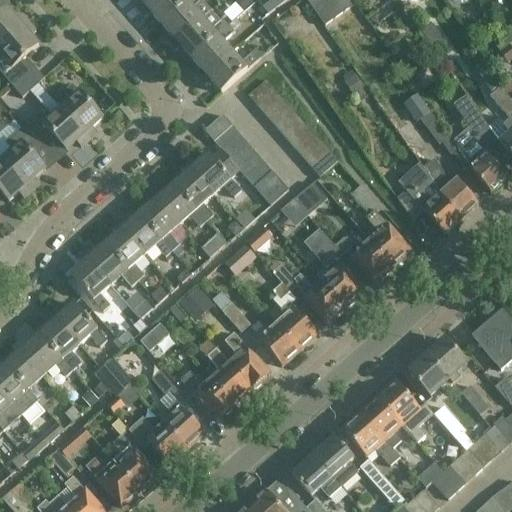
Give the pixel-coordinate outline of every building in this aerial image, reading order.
[(134,9),(139,15),(156,0),(137,0),(141,4),(134,9)] [(156,0),(139,15),(144,21),(151,15),(161,27),(191,0),(156,0)] [(204,1),(203,0),(191,0),(161,27),(171,38),(164,44),(169,50),(212,12),(203,2),(204,1)] [(248,0),(244,0),(238,8),(249,17),(257,7),(248,0)] [(290,0),(275,0),(272,3),(278,10),(290,0)] [(306,0),(305,1),(317,17),(325,29),(355,8),(349,0),(306,0)] [(263,10),(269,17),(275,12),(269,5),(263,10)] [(0,49),(28,26),(21,18),(20,19),(16,23),(7,12),(0,18),(0,49)] [(221,23),(212,12),(169,50),(174,55),(181,50),(191,61),(228,29),(222,22),(221,23)] [(28,26),(0,49),(0,56),(5,62),(0,66),(0,73),(23,100),(45,81),(26,60),(39,49),(29,39),(34,35),(35,34),(28,26)] [(234,36),(228,29),(191,61),(201,72),(194,78),(200,84),(232,55),(223,45),(234,36)] [(500,55),(508,66),(511,62),(511,51),(510,49),(500,55)] [(241,66),(232,55),(200,84),(205,90),(211,84),(221,96),(259,63),(252,56),(241,66)] [(492,100),(511,123),(511,122),(511,105),(510,103),(511,101),(511,95),(506,88),(496,76),(485,85),(494,98),(492,100)] [(248,99),(256,108),(274,92),(266,83),(248,99)] [(70,103),(61,111),(89,143),(97,136),(96,135),(92,131),(103,122),(72,87),(63,95),(70,103)] [(256,108),(264,118),(282,102),(274,92),(256,108)] [(450,142),(418,97),(404,107),(417,125),(420,122),(439,148),(442,146),(451,159),(454,157),(464,172),(467,169),(458,156),(459,154),(450,142)] [(456,109),(477,141),(459,154),(458,156),(467,169),(469,171),(478,181),(491,196),(507,181),(496,168),(499,165),(490,154),(488,151),(498,144),(496,142),(489,130),(469,101),(456,109)] [(264,118),(272,127),(291,111),(282,102),(264,118)] [(45,111),(25,128),(44,150),(55,141),(66,154),(76,144),(80,149),(81,150),(89,143),(61,111),(52,119),(45,111)] [(272,127),(281,136),(299,120),(291,111),(272,127)] [(440,116),(445,128),(456,124),(451,111),(440,116)] [(205,134),(214,145),(232,129),(223,118),(205,134)] [(281,136),(288,145),(307,129),(299,120),(281,136)] [(499,121),(489,130),(496,142),(498,144),(511,160),(511,122),(511,123),(505,128),(499,121)] [(13,153),(4,161),(32,193),(39,186),(39,185),(38,186),(34,181),(45,173),(33,160),(44,150),(25,128),(6,145),(13,153)] [(214,145),(221,153),(222,154),(240,138),(232,129),(214,145)] [(288,145),(296,154),(314,138),(307,129),(288,145)] [(240,138),(222,154),(230,163),(248,147),(240,138)] [(296,154),(304,163),(322,147),(314,138),(296,154)] [(248,147),(230,163),(238,172),(256,156),(248,147)] [(304,163),(312,172),(330,156),(322,147),(304,163)] [(191,161),(185,166),(214,199),(225,189),(234,200),(241,194),(230,182),(239,174),(238,172),(230,163),(222,154),(221,153),(212,161),(209,157),(197,167),(191,161)] [(238,172),(239,174),(246,182),(264,166),(256,156),(238,172)] [(330,156),(312,172),(320,181),(338,165),(330,156)] [(32,193),(4,161),(0,165),(0,194),(9,204),(18,195),(23,200),(22,200),(23,201),(32,193)] [(443,175),(435,163),(423,171),(430,179),(437,195),(461,222),(478,207),(465,192),(457,182),(451,188),(443,175)] [(185,177),(174,187),(207,225),(214,218),(204,207),(214,199),(185,166),(179,171),(185,177)] [(264,166),(246,182),(253,190),(271,174),(264,166)] [(406,194),(397,201),(413,224),(424,215),(444,237),(461,222),(437,195),(430,179),(423,171),(420,167),(398,186),(406,194)] [(271,174),(253,190),(262,200),(280,184),(271,174)] [(280,184),(262,200),(270,209),(288,193),(280,184)] [(157,191),(151,196),(180,229),(191,220),(200,230),(207,225),(174,187),(163,197),(157,191)] [(303,195),(293,203),(307,219),(327,202),(313,187),(303,195)] [(352,198),(363,211),(374,202),(362,189),(352,198)] [(151,208),(140,217),(173,255),(179,249),(170,238),(180,229),(151,196),(145,201),(151,208)] [(378,236),(370,244),(394,271),(405,261),(404,260),(410,254),(375,213),(366,221),(378,236)] [(122,221),(117,226),(146,259),(156,249),(166,261),(173,255),(140,217),(128,227),(122,221)] [(117,238),(106,247),(139,285),(145,279),(135,268),(146,259),(117,226),(111,231),(117,238)] [(335,249),(323,235),(307,249),(326,271),(331,277),(322,285),(345,311),(347,309),(350,309),(354,305),(355,303),(357,300),(356,299),(361,295),(362,296),(363,295),(336,263),(342,258),(334,250),(335,249)] [(352,242),(344,241),(335,249),(334,250),(342,258),(342,259),(347,255),(374,286),(381,280),(382,281),(394,271),(370,244),(361,252),(356,246),(352,242)] [(234,257),(246,270),(258,259),(246,246),(234,257)] [(88,251),(83,256),(112,288),(122,279),(132,291),(139,285),(106,247),(94,257),(88,251)] [(112,288),(83,256),(77,261),(82,268),(70,278),(103,315),(110,309),(101,298),(112,288)] [(281,269),(277,265),(269,272),(283,287),(290,296),(291,296),(297,290),(301,294),(299,295),(327,327),(329,325),(328,324),(332,320),(333,321),(336,319),(338,319),(343,315),(343,313),(345,311),(322,285),(313,293),(308,287),(301,278),(295,283),(282,268),(281,269)] [(177,281),(182,287),(191,279),(186,273),(177,281)] [(220,313),(214,305),(198,287),(176,307),(188,321),(194,327),(202,320),(199,318),(209,309),(216,317),(220,313)] [(290,296),(283,287),(273,295),(277,300),(274,303),(282,313),(281,314),(286,320),(277,328),(300,354),(312,343),(309,340),(315,335),(291,307),(296,303),(291,296),(290,296)] [(151,299),(158,307),(167,299),(160,291),(151,299)] [(223,297),(214,305),(220,313),(221,313),(241,336),(251,329),(232,306),(231,307),(223,297)] [(133,314),(141,322),(152,312),(144,304),(133,314)] [(57,310),(51,316),(80,348),(90,339),(100,351),(107,344),(74,307),(63,317),(57,310)] [(188,321),(176,307),(170,312),(182,326),(188,321)] [(51,327),(40,337),(72,374),(82,366),(72,355),(80,348),(51,316),(45,321),(51,327)] [(488,356),(493,352),(502,362),(511,352),(511,324),(506,318),(497,325),(494,322),(474,339),(474,338),(473,339),(488,356)] [(300,354),(277,328),(268,336),(259,325),(251,331),(255,336),(254,338),(279,367),(285,361),(288,364),(300,354)] [(140,345),(149,355),(169,338),(160,327),(140,345)] [(22,341),(17,345),(45,378),(56,369),(66,380),(72,374),(40,337),(28,347),(22,341)] [(238,359),(229,367),(252,393),(254,391),(256,391),(261,387),(261,385),(263,383),(263,382),(267,378),(268,379),(269,377),(234,337),(225,344),(238,359)] [(427,358),(453,388),(462,381),(457,375),(467,366),(445,342),(444,343),(445,343),(433,354),(434,356),(429,360),(427,358)] [(5,368),(37,404),(42,410),(50,403),(35,387),(45,378),(17,345),(11,351),(17,357),(5,368)] [(220,375),(211,383),(234,409),(236,406),(239,406),(243,402),(243,400),(246,398),(245,397),(250,393),(250,394),(252,393),(229,367),(216,352),(207,360),(220,375)] [(453,388),(427,358),(427,359),(429,361),(423,366),(421,363),(409,374),(408,374),(430,399),(440,390),(445,396),(453,388)] [(96,375),(116,400),(135,384),(114,359),(96,375)] [(0,396),(20,419),(37,404),(5,368),(0,372),(0,396)] [(161,374),(151,383),(170,404),(180,396),(161,374)] [(234,409),(211,383),(202,391),(189,376),(180,384),(216,424),(218,423),(217,422),(221,418),(222,419),(224,417),(227,417),(231,413),(232,410),(234,409)] [(495,390),(511,409),(511,388),(506,381),(495,390)] [(378,401),(377,402),(401,429),(416,446),(425,438),(418,431),(433,417),(424,407),(419,412),(396,386),(384,397),(385,398),(380,403),(378,401)] [(461,397),(483,422),(491,414),(469,390),(461,397)] [(0,431),(3,435),(20,419),(0,396),(0,431)] [(107,410),(112,416),(114,417),(124,408),(117,401),(107,410)] [(361,417),(360,417),(392,453),(401,445),(393,435),(401,429),(377,402),(366,412),(367,414),(362,419),(361,417)] [(173,420),(164,428),(186,453),(199,442),(196,439),(202,434),(177,406),(168,414),(173,420)] [(435,419),(456,443),(465,435),(457,425),(444,410),(435,419)] [(392,453),(360,417),(360,418),(361,419),(356,424),(354,422),(342,433),(366,460),(374,453),(378,458),(380,457),(391,469),(400,461),(392,453)] [(100,418),(78,442),(88,452),(111,428),(100,418)] [(144,421),(129,434),(139,447),(140,447),(144,452),(150,447),(166,465),(172,460),(175,463),(186,453),(164,428),(156,434),(144,421)] [(511,428),(506,422),(497,430),(511,446),(511,445),(511,428)] [(41,442),(46,448),(63,434),(58,427),(41,442)] [(497,430),(489,438),(503,454),(511,446),(497,430)] [(126,461),(117,469),(140,495),(158,479),(134,452),(139,447),(129,434),(128,433),(122,438),(113,445),(126,461)] [(489,438),(480,445),(494,462),(503,454),(489,438)] [(334,441),(312,460),(340,492),(359,475),(350,464),(353,462),(334,441)] [(27,454),(32,460),(46,448),(41,442),(27,454)] [(59,452),(68,462),(77,454),(69,444),(59,452)] [(480,445),(471,454),(485,470),(494,462),(480,445)] [(49,461),(62,476),(66,481),(76,472),(68,462),(59,452),(49,461)] [(467,452),(457,460),(475,479),(485,470),(471,454),(469,455),(467,452)] [(13,466),(18,472),(28,463),(22,457),(13,466)] [(340,492),(312,460),(292,478),(311,499),(320,491),(329,501),(340,492)] [(457,460),(450,466),(468,486),(475,479),(457,460)] [(140,495),(117,469),(108,477),(95,462),(86,469),(121,511),(140,495)] [(393,491),(368,463),(359,471),(384,499),(393,491)] [(450,466),(439,476),(457,495),(468,486),(450,466)] [(457,495),(439,476),(430,484),(448,503),(457,495)] [(67,491),(58,499),(69,511),(101,511),(74,481),(65,489),(67,491)] [(305,511),(306,511),(281,482),(246,511),(305,511)] [(511,511),(511,486),(494,499),(502,511),(511,511)] [(421,492),(412,500),(422,511),(438,511),(439,511),(421,492)] [(27,511),(11,494),(3,501),(2,502),(10,511),(27,511)] [(38,511),(69,511),(58,499),(49,507),(47,505),(38,511)] [(480,511),(502,511),(494,499),(480,511)] [(422,511),(412,500),(402,508),(405,511),(422,511)] [(323,511),(316,503),(306,511),(305,511),(323,511)]
